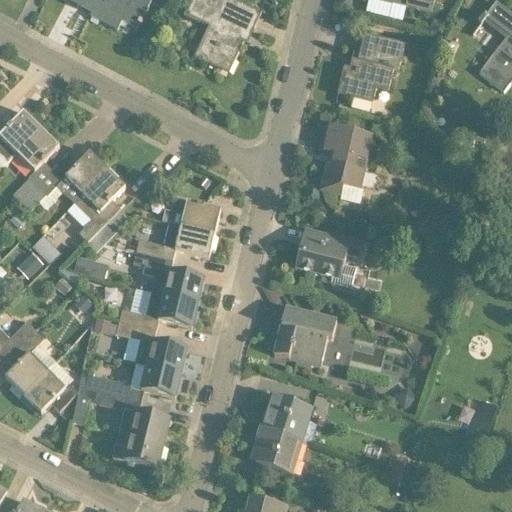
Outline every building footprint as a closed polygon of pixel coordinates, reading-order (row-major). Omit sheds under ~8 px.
[(94,12),(92,17),(90,20),(117,34),(121,25),(136,33),(147,11),(124,0),(64,0),(63,2),(80,10),(82,5),(94,12)] [(212,32),(197,63),(228,77),(243,45),(238,43),(245,28),(253,32),(261,17),(224,0),(192,0),(184,19),(212,32)] [(390,0),(405,4),(404,9),(430,16),(434,0),(390,0)] [(507,41),(480,77),(505,95),(511,86),(511,18),(494,6),(482,22),(507,41)] [(356,90),(375,95),(378,81),(390,84),(393,74),(398,75),(404,49),(364,39),(355,73),(344,70),(339,90),(355,94),(356,90)] [(0,161),(6,168),(16,159),(40,134),(23,116),(0,139),(0,161)] [(329,164),(322,193),(342,198),(345,190),(361,194),(374,140),(331,130),(325,155),(335,157),(333,165),(329,164)] [(58,152),(40,134),(16,159),(34,177),(58,152)] [(107,175),(89,157),(55,190),(73,208),(107,175)] [(111,206),(124,192),(107,175),(73,208),(90,225),(77,238),(86,247),(104,230),(120,214),(111,206)] [(20,208),(37,191),(29,183),(12,200),(20,208)] [(46,199),(37,191),(20,208),(29,216),(46,199)] [(183,219),(180,230),(180,231),(214,239),(220,215),(173,203),(170,216),(183,219)] [(138,244),(135,257),(172,266),(175,255),(208,263),(214,239),(180,231),(180,230),(168,227),(163,250),(138,244)] [(104,230),(86,247),(86,248),(94,256),(113,239),(104,230)] [(303,246),(296,273),(334,282),(337,271),(344,273),(348,258),(359,261),(363,248),(319,237),(316,249),(303,246)] [(51,265),(62,256),(46,239),(36,249),(51,265)] [(172,266),(135,257),(132,269),(143,272),(142,279),(154,282),(150,298),(197,310),(203,284),(170,276),(172,266)] [(106,283),(110,268),(79,261),(76,276),(106,283)] [(121,314),(118,327),(155,336),(158,325),(191,333),(197,310),(150,298),(145,320),(121,314)] [(285,314),(274,360),(321,371),(328,344),(333,345),(337,326),(285,314)] [(0,358),(5,364),(34,335),(26,327),(9,343),(0,334),(0,358)] [(134,368),(146,371),(146,370),(180,379),(186,354),(153,346),(155,336),(118,327),(115,339),(140,345),(134,368)] [(5,383),(23,401),(48,377),(29,358),(43,344),(34,335),(5,364),(14,373),(5,383)] [(146,370),(146,371),(140,395),(174,403),(180,379),(146,370)] [(58,416),(67,407),(77,397),(69,388),(64,393),(48,377),(23,401),(41,418),(50,408),(58,416)] [(82,378),(79,391),(126,403),(134,405),(137,393),(129,391),(129,389),(82,378)] [(123,415),(123,414),(126,403),(79,391),(76,404),(89,407),(123,415)] [(282,408),(268,404),(260,432),(298,444),(311,448),(316,428),(306,425),(310,412),(313,413),(313,411),(284,403),(282,408)] [(89,407),(76,404),(74,413),(71,427),(84,430),(89,407)] [(481,406),(469,442),(486,449),(499,412),(481,406)] [(169,424),(123,414),(123,415),(117,438),(163,449),(169,424)] [(298,444),(260,432),(254,454),(259,456),(256,467),(293,479),(293,477),(291,477),(295,464),(293,463),(298,444)] [(158,473),(163,449),(117,438),(111,462),(158,473)] [(392,462),(389,472),(410,478),(410,477),(416,479),(419,467),(400,461),(399,465),(392,462)] [(389,472),(386,485),(407,491),(410,478),(389,472)] [(249,502),(246,511),(284,511),(285,510),(249,502)]
